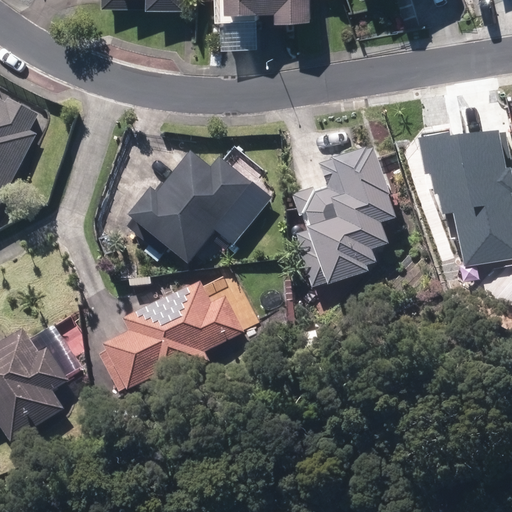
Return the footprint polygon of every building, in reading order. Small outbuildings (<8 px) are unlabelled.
[(107,0),(107,11),(110,11),(190,11),(189,0),(107,0)] [(224,0),(226,24),(264,22),(263,19),(282,18),(283,25),(317,23),(315,0),(224,0)] [(0,210),(40,133),(33,130),(42,113),(12,98),(10,102),(0,96),(0,210)] [(397,194),(381,148),(374,150),(373,148),(341,159),(341,160),(327,165),(334,187),(319,192),(318,188),(295,195),(302,215),(305,215),(311,231),(301,234),(306,247),(302,248),(315,287),(333,281),(334,285),(374,271),(372,266),(382,263),(377,249),(394,243),(387,223),(402,218),(394,195),(397,194)] [(159,189),(136,216),(140,219),(133,227),(166,255),(173,246),(193,264),(258,184),(225,158),(216,169),(198,154),(165,194),(159,189)] [(244,264),(258,262),(256,253),(243,255),(244,264)] [(138,330),(112,342),(115,347),(104,352),(123,391),(134,386),(135,389),(161,377),(165,385),(166,385),(214,361),(210,352),(248,333),(230,295),(216,303),(206,281),(131,317),(138,330)] [(29,330),(0,347),(0,416),(16,443),(17,441),(69,411),(57,391),(74,381),(53,346),(43,353),(29,330)]
